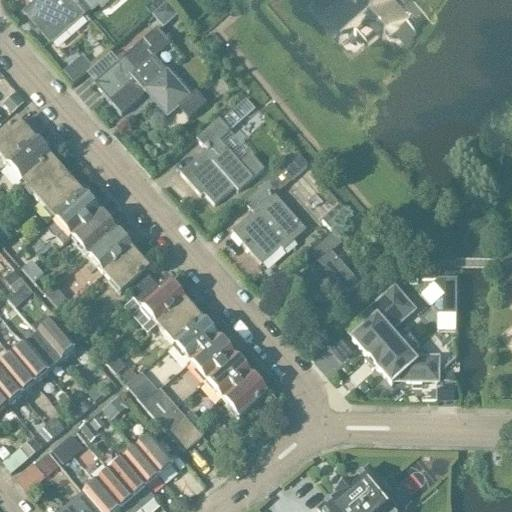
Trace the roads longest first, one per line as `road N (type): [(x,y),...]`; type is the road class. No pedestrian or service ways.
road 1 (residential): [(315,428),(302,398),(0,50)]
road 2 (residential): [(315,428),(511,432)]
road 3 (residential): [(219,511),(315,428)]
